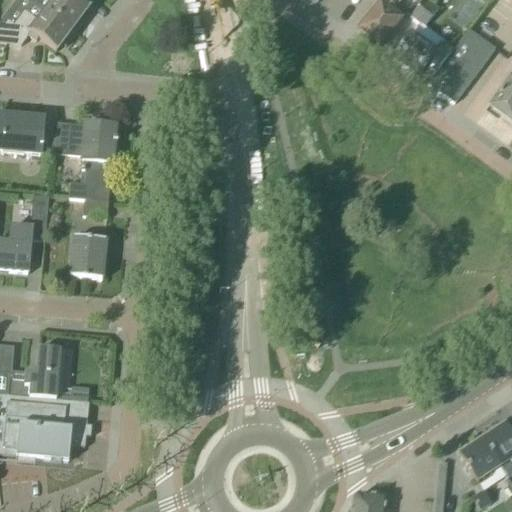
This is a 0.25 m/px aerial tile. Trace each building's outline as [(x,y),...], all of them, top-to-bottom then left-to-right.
[(35,0),(33,4),(75,35),(86,21),(83,19),(88,11),(73,0),(35,0)] [(379,0),(375,5),(379,7),(358,33),(368,41),(368,45),(372,48),(376,48),(379,50),(400,23),(391,16),(403,0),(379,0)] [(432,82),(453,54),(442,47),(444,44),(424,30),(438,12),(425,0),(409,20),(417,27),(409,37),(392,63),(417,81),(422,75),(432,82)] [(75,35),(33,4),(25,15),(15,28),(36,44),(38,41),(56,54),(62,47),(65,49),(75,35)] [(493,53),(481,44),(468,34),(453,54),(432,82),(427,88),(453,107),(493,53)] [(486,112),(511,130),(511,80),(510,79),(486,112)] [(0,154),(40,158),(44,123),(0,118),(0,154)] [(68,202),(84,204),(108,206),(109,190),(111,168),(113,146),(117,146),(118,143),(114,143),(115,129),(113,129),(87,127),(85,127),(85,129),(57,126),(54,158),(83,161),(80,188),(70,187),(68,202)] [(0,274),(28,277),(31,244),(46,246),(49,200),(33,199),(30,229),(10,228),(9,246),(0,245),(0,274)] [(82,220),(105,222),(107,222),(108,206),(84,204),(82,220)] [(73,241),(70,280),(102,283),(101,282),(105,245),(105,244),(73,241)] [(0,398),(5,399),(71,405),(72,393),(57,391),(60,354),(38,352),(36,377),(11,374),(14,350),(0,348),(0,398)] [(0,458),(35,461),(50,462),(50,464),(61,465),(61,463),(68,464),(68,458),(69,458),(70,449),(84,450),(85,439),(90,440),(91,429),(86,429),(89,406),(71,405),(5,399),(0,398),(0,458)] [(482,443),(499,470),(511,461),(511,438),(505,428),(482,443)] [(458,458),(478,488),(491,479),(489,476),(499,470),(482,443),(458,458)] [(482,493),(471,500),(478,511),(481,511),(491,506),(482,493)] [(383,511),(385,500),(359,498),(352,503),(351,511),(383,511)]
